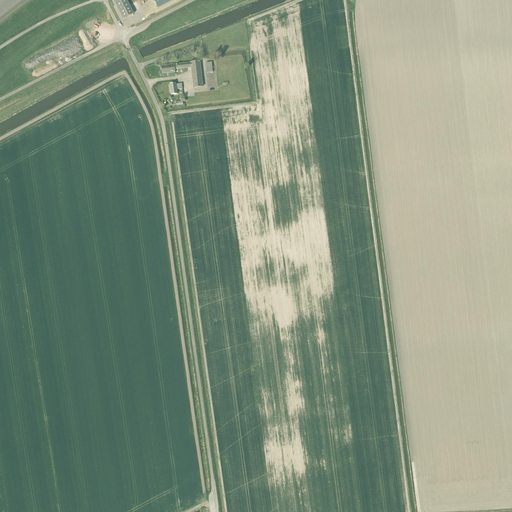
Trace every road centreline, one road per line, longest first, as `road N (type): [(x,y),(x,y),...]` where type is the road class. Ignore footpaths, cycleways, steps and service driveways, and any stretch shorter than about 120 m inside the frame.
road 1 (unclassified): [(217,511),(163,126),(122,36)]
road 2 (unclassified): [(0,99),(122,36)]
